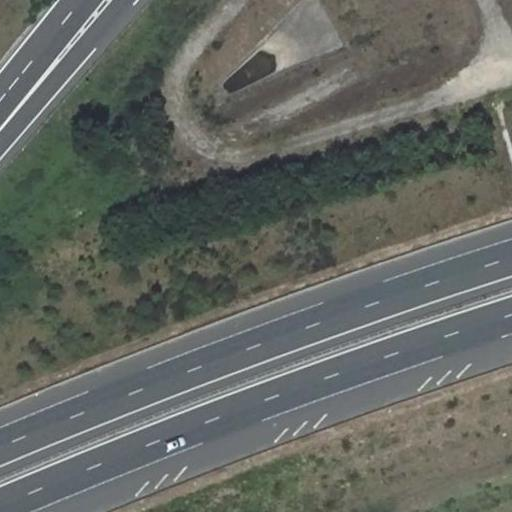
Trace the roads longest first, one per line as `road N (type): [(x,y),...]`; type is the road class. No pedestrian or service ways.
road 1 (motorway): [(0,507),(269,399),(511,315)]
road 2 (motorway): [(511,257),(339,314),(0,446)]
road 3 (motorway): [(0,134),(120,0)]
road 4 (motorway): [(0,99),(81,0)]
